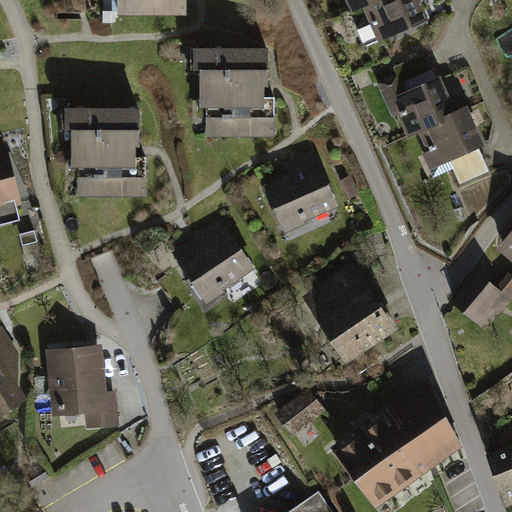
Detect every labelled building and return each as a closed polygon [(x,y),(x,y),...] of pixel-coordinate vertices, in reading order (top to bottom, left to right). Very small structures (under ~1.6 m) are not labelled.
[(186,11),(185,0),(118,0),(118,11),(186,11)] [(370,0),(364,3),(373,22),(358,28),(366,45),(387,35),(386,34),(412,23),(414,26),(425,21),(424,18),(425,17),(417,0),(370,0)] [(268,51),(200,51),(200,99),(207,99),(207,132),(274,132),(274,97),(265,97),(265,85),(267,85),(268,51)] [(429,68),(423,54),(394,67),(401,82),(429,68)] [(420,129),(455,113),(439,78),(400,95),(406,109),(399,112),(409,134),(420,129)] [(455,113),(420,129),(436,164),(449,158),(460,184),(488,171),(477,146),(482,144),(466,108),(455,113)] [(139,111),(72,111),(72,159),(78,159),(79,191),(146,191),(146,157),(136,157),(136,145),(139,145),(139,111)] [(288,180),(268,188),(285,225),(335,203),(312,152),(294,160),(299,172),(287,178),(288,180)] [(5,153),(0,153),(0,224),(20,219),(15,199),(17,199),(5,153)] [(220,220),(198,235),(205,245),(199,249),(185,246),(177,252),(184,262),(183,263),(192,278),(186,282),(205,310),(226,295),(220,286),(251,265),(220,220)] [(511,233),(503,244),(511,251),(511,233)] [(353,270),(310,299),(348,357),(391,328),(353,270)] [(478,276),(456,304),(486,329),(509,301),(511,298),(511,280),(507,276),(496,290),(478,276)] [(1,329),(0,329),(0,412),(13,404),(13,362),(2,345),(9,341),(1,329)] [(94,350),(54,353),(59,408),(99,405),(100,423),(116,422),(114,393),(98,394),(94,350)] [(429,385),(379,419),(418,472),(458,444),(429,385)] [(321,409),(308,392),(279,414),(293,431),(321,409)] [(379,419),(338,448),(377,501),(418,472),(379,419)] [(502,437),(506,450),(511,447),(511,430),(506,433),(502,437)] [(511,447),(506,450),(489,456),(506,501),(511,498),(511,447)] [(0,490),(14,481),(4,467),(0,469),(0,490)] [(333,511),(318,490),(286,511),(333,511)]
